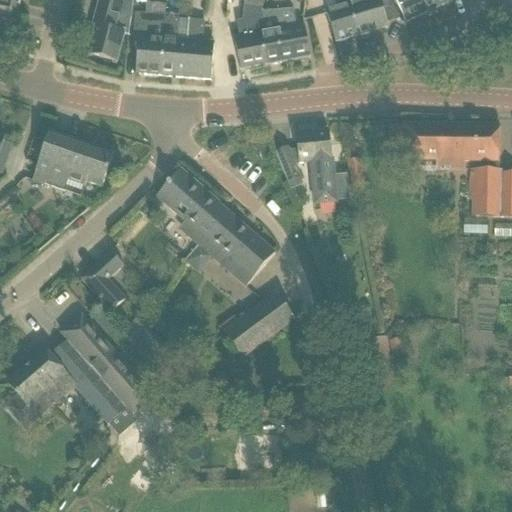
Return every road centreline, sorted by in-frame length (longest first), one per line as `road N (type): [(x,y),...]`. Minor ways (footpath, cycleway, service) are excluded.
road 1 (residential): [(175,141),(267,218),(287,246),(323,341),(339,415)]
road 2 (residential): [(0,308),(175,141)]
road 3 (residential): [(326,100),(330,71),(511,12)]
road 4 (tertiary): [(511,101),(326,100)]
road 5 (tertiary): [(326,100),(175,111)]
road 6 (tertiary): [(175,111),(39,90)]
